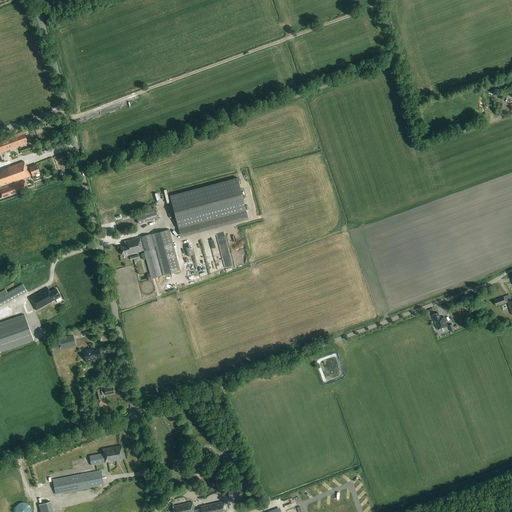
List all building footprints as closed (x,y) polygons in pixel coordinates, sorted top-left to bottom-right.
[(494,108),(491,99),(489,100),(487,94),(484,95),(487,110),(494,108)] [(23,132),(0,139),(0,153),(6,151),(7,152),(10,151),(10,150),(27,143),(23,132)] [(18,181),(39,173),(36,165),(27,168),(26,166),(25,166),(24,161),(0,169),(0,196),(1,199),(28,189),(25,181),(19,183),(18,181)] [(248,220),(237,178),(169,196),(180,238),(248,220)] [(135,215),(138,224),(157,218),(154,209),(135,215)] [(180,272),(169,230),(124,242),(125,245),(120,247),(122,255),(127,254),(128,255),(143,251),(150,279),(180,272)] [(211,253),(205,255),(209,268),(215,266),(211,253)] [(5,289),(0,292),(0,306),(27,291),(23,284),(7,293),(5,289)] [(60,297),(60,296),(56,289),(50,292),(47,288),(29,298),(36,310),(55,299),(55,300),(60,297)] [(510,295),(505,296),(494,300),(496,306),(507,302),(511,314),(511,298),(511,299),(510,295)] [(438,313),(431,316),(437,331),(447,327),(443,317),(440,319),(438,313)] [(0,352),(34,340),(30,330),(25,315),(0,323),(0,352)] [(73,336),(59,339),(61,347),(75,344),(73,336)] [(93,347),(82,350),(86,362),(101,358),(99,350),(94,351),(93,347)] [(114,394),(112,387),(101,389),(102,396),(114,394)] [(124,459),(121,445),(102,449),(103,453),(89,456),(91,465),(105,462),(105,463),(124,459)] [(205,452),(188,459),(191,465),(208,457),(205,452)] [(236,452),(230,456),(235,463),(241,458),(236,452)] [(56,494),(103,485),(100,470),(53,479),(56,494)] [(248,475),(242,479),(246,486),(253,482),(248,475)] [(241,497),(240,489),(228,491),(229,498),(241,497)] [(26,503),(23,502),(22,502),(21,503),(20,503),(19,504),(18,505),(17,505),(16,506),(15,508),(15,509),(15,511),(31,511),(31,510),(31,508),(30,507),(29,505),(27,503),(26,503)] [(52,511),(50,502),(38,505),(39,511),(52,511)] [(193,502),(172,507),(173,511),(226,511),(225,502),(201,508),(201,509),(194,511),(193,502)]
